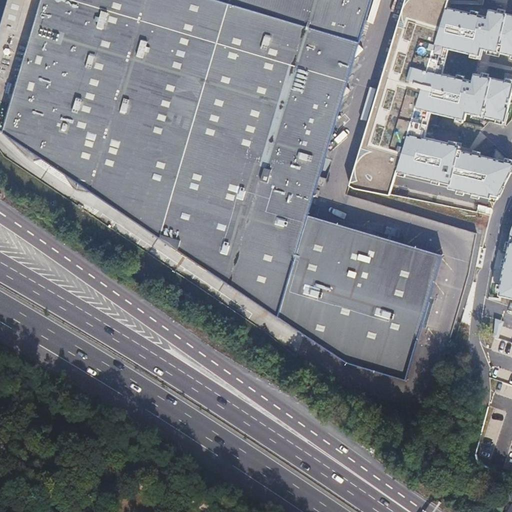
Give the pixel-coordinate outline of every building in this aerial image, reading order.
[(6,0),(0,20),(0,131),(278,317),(346,363),(405,380),(443,254),(308,215),(371,0),(6,0)] [(511,3),(497,0),(389,0),(344,184),(384,194),(390,172),(483,195),(509,162),(455,149),(457,141),(423,133),(428,110),(453,116),(455,108),(498,118),(507,79),(462,68),(460,75),(443,71),(448,49),(478,56),(480,50),(511,57),(511,3)] [(492,292),(511,296),(511,209),(507,222),(504,239),(492,292)] [(466,235),(463,247),(472,250),(475,237),(466,235)] [(10,421),(0,417),(0,433),(5,436),(10,421)]
